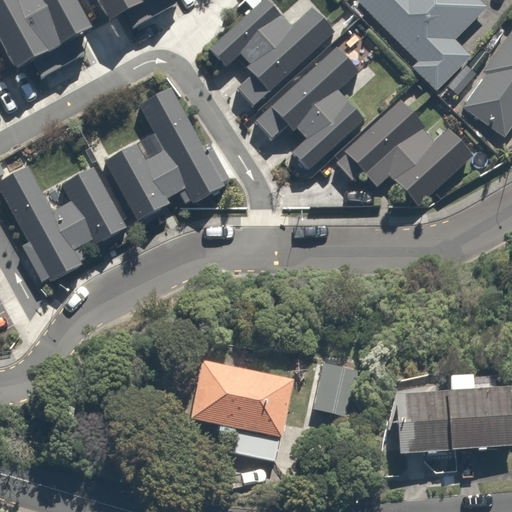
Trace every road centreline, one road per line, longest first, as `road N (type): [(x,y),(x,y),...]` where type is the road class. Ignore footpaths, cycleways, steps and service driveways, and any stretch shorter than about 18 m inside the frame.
road 1 (residential): [(0,142),(147,61),(170,64),(195,86),(253,180),(261,249)]
road 2 (residential): [(261,249),(447,243),(511,214)]
road 3 (residential): [(55,345),(85,309),(176,259),(261,249)]
road 4 (residential): [(0,474),(131,511)]
